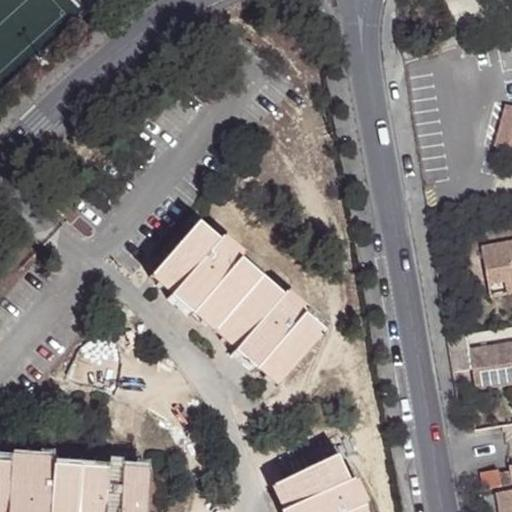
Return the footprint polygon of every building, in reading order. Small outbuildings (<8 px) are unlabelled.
[(511,108),(504,107),(492,147),(511,152),(511,108)] [(213,331),(257,279),(236,261),(237,257),(217,239),(213,242),(193,224),(149,276),(170,294),(165,299),(186,318),(192,312),(213,331)] [(511,246),(483,251),(489,288),(505,285),(511,283),(511,246)] [(278,298),(257,279),(213,331),(233,348),(228,355),(250,373),(256,368),(276,385),(320,334),(299,316),(302,313),(281,295),(278,298)] [(105,329),(119,330),(128,320),(120,309),(109,308),(101,317),(105,329)] [(511,380),(511,339),(464,345),(462,330),(439,332),(444,367),(466,365),(469,386),(510,381),(511,380)] [(72,511),(76,468),(49,467),(48,461),(7,458),(6,464),(0,463),(0,511),(72,511)] [(360,511),(361,511),(366,509),(355,484),(351,486),(339,460),(276,490),(286,511),(360,511)] [(511,511),(511,462),(501,464),(503,474),(503,481),(504,490),(489,492),(491,511),(511,511)] [(76,468),(72,511),(143,511),(147,473),(118,471),(118,467),(104,465),(103,470),(76,468)] [(489,484),(489,475),(488,466),(471,469),(473,486),(489,484)] [(503,481),(503,474),(489,475),(489,484),(503,481)]
